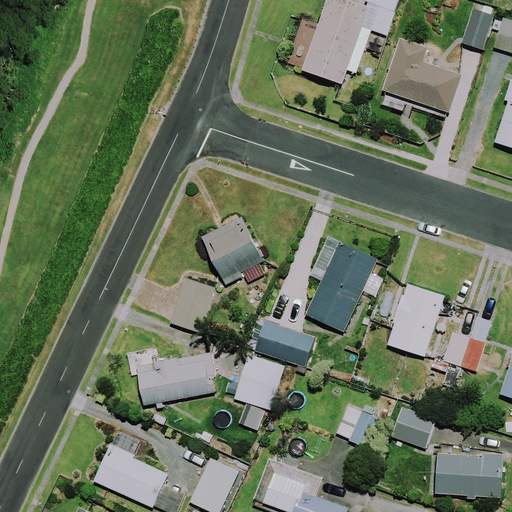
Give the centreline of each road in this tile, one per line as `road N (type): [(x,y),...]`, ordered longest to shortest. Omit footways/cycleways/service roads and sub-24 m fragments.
road 1 (residential): [(0,495),(185,119)]
road 2 (residential): [(185,119),(511,227)]
road 3 (residential): [(185,119),(230,0)]
